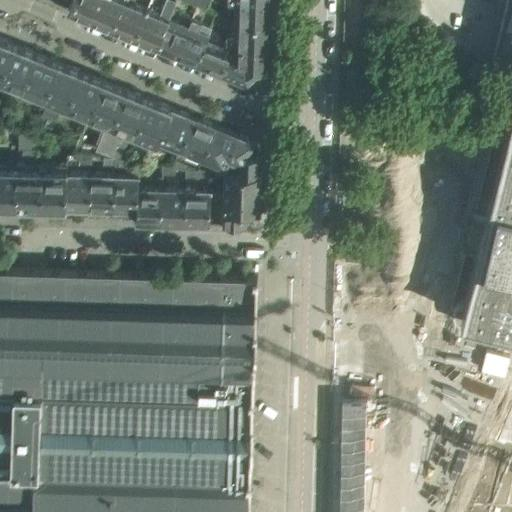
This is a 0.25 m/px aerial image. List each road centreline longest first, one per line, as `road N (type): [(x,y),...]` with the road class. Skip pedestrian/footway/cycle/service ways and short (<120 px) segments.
road 1 (residential): [(318,247),(0,236)]
road 2 (residential): [(0,3),(19,3),(79,37),(272,114)]
road 3 (residential): [(309,511),(318,247)]
road 4 (residential): [(318,247),(325,0)]
